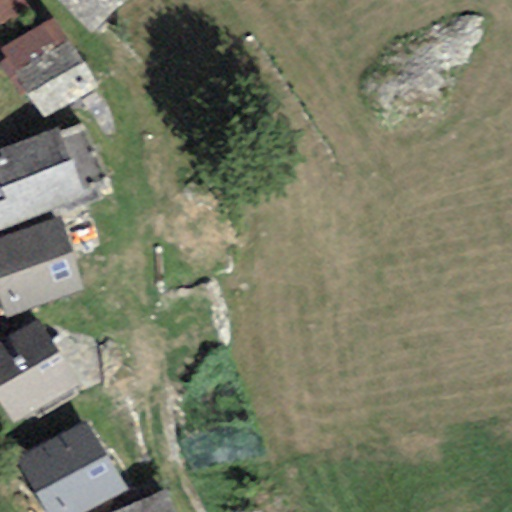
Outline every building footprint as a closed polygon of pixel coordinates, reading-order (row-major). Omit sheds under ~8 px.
[(0,0),(0,27),(36,4),(33,0),(0,0)] [(118,0),(58,0),(87,30),(118,0)] [(66,31),(13,65),(42,109),(95,76),(66,31)] [(0,225),(80,197),(55,127),(0,146),(0,225)] [(58,215),(0,235),(0,300),(4,312),(83,284),(58,215)] [(39,308),(0,332),(0,394),(14,416),(81,374),(39,308)] [(87,413),(16,451),(48,511),(65,511),(124,481),(87,413)] [(176,511),(165,487),(109,511),(176,511)]
